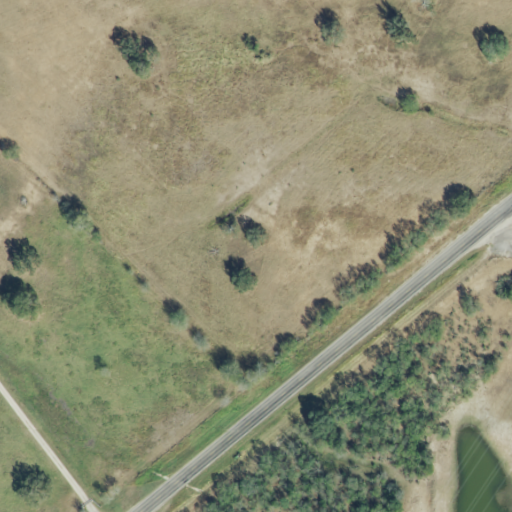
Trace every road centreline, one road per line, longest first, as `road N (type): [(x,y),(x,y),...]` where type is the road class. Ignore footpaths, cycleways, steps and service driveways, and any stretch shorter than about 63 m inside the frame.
road 1 (secondary): [(143,511),(511,207)]
road 2 (residential): [(93,511),(0,390)]
